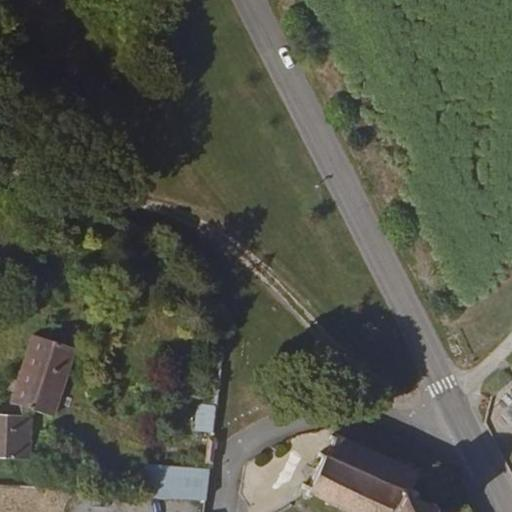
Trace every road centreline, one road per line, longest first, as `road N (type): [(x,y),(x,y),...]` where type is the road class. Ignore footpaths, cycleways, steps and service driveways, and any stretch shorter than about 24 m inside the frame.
road 1 (track): [(417,419),(411,404),(246,249),(142,180),(0,162)]
road 2 (tertiary): [(471,439),(252,0)]
road 3 (residential): [(224,511),(233,459),(254,438),(327,409),(417,419),(471,439)]
